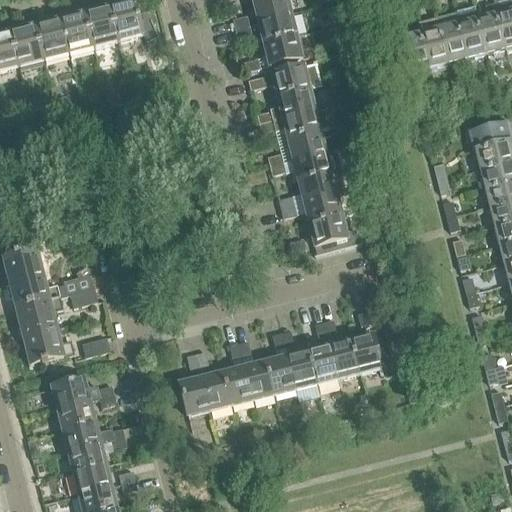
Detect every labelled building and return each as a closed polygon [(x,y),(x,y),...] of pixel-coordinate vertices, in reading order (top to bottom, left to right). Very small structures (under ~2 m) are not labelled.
[(112,0),(104,0),(103,0),(106,12),(90,16),(85,17),(94,52),(119,46),(110,11),(115,10),(112,0)] [(115,10),(110,11),(119,46),(144,40),(148,48),(159,43),(153,29),(156,27),(151,15),(139,18),(137,9),(140,8),(138,0),(129,0),(131,6),(115,10)] [(287,0),(278,0),(253,6),(259,28),(292,19),(287,0)] [(65,23),(60,24),(69,59),(94,52),(85,17),(90,16),(87,4),(78,7),(80,19),(65,23)] [(487,20),(478,22),(487,59),(488,61),(494,59),(493,57),(506,54),(497,17),(495,8),(485,11),(487,20)] [(69,59),(60,24),(65,23),(62,11),(37,17),(40,29),(36,30),(44,65),(69,59)] [(511,13),(497,17),(506,54),(507,56),(511,54),(511,13)] [(28,19),(31,31),(15,35),(11,36),(20,71),(44,65),(36,30),(40,29),(37,17),(28,19)] [(456,67),(468,64),(458,22),(456,17),(438,22),(449,68),(450,68),(450,70),(456,69),(456,67)] [(475,64),(474,62),(487,59),(478,22),(477,17),(458,22),(468,64),(469,63),(469,66),(475,64)] [(292,20),(292,19),(259,28),(264,49),(297,41),(297,40),(307,38),(306,37),(307,37),(302,19),(302,18),(292,20)] [(248,21),(233,24),(236,34),(250,30),(248,21)] [(438,22),(419,27),(430,73),(431,73),(431,75),(437,74),(437,71),(449,68),(438,22)] [(0,38),(0,76),(20,71),(11,36),(15,35),(12,23),(3,25),(6,37),(0,38)] [(419,27),(421,36),(401,41),(411,78),(412,78),(412,80),(418,78),(418,76),(430,73),(419,27)] [(250,30),(236,34),(238,43),(252,39),(250,30)] [(297,41),(264,49),(269,71),(303,63),(297,41)] [(258,64),(244,67),(247,77),(261,73),(258,64)] [(317,68),(249,86),(251,95),(274,90),(277,102),(311,93),(323,90),(317,68)] [(121,90),(119,93),(121,103),(132,100),(129,88),(121,90)] [(311,93),(277,102),(280,113),(271,115),(271,116),(274,125),(282,123),(316,115),(311,93)] [(97,96),(88,98),(91,107),(99,105),(97,96)] [(274,125),(259,128),(262,138),(275,135),(276,137),(285,134),(288,144),(321,136),(333,133),(333,132),(332,132),(328,113),(328,112),(316,115),(282,123),(274,125)] [(257,120),(259,128),(274,125),(271,116),(257,120)] [(511,166),(511,137),(509,126),(468,136),(473,157),(475,156),(480,174),(511,166)] [(321,136),(288,144),(293,166),(327,157),(321,136)] [(327,157),(293,166),(299,187),(332,179),(344,176),(338,154),(327,157)] [(282,159),(268,162),(270,171),(284,168),(282,159)] [(511,166),(480,174),(485,193),(511,186),(511,166)] [(284,168),(270,171),(273,181),(287,177),(284,168)] [(443,168),(434,171),(437,185),(447,183),(443,168)] [(341,201),(340,197),(337,198),(332,179),(299,187),(304,208),(337,200),(338,202),(341,201)] [(447,183),(437,185),(441,199),(451,197),(447,183)] [(511,186),(485,193),(490,212),(511,206),(511,186)] [(341,201),(338,202),(337,200),(304,208),(309,230),(343,221),(353,219),(347,197),(344,198),(344,196),(340,197),(341,201)] [(293,201),(279,205),(281,214),(295,210),(293,201)] [(453,206),(443,208),(447,223),(457,221),(453,206)] [(511,206),(490,212),(494,231),(511,226),(511,206)] [(295,210),(281,214),(283,223),(297,220),(295,210)] [(317,260),(316,260),(316,261),(361,250),(360,249),(359,250),(356,235),(347,237),(343,221),(309,230),(315,251),(315,252),(317,260)] [(457,221),(447,223),(450,237),(460,235),(457,221)] [(511,226),(494,231),(499,250),(511,246),(511,226)] [(304,244),(290,248),(292,257),(306,254),(304,244)] [(462,244),(453,247),(456,261),(466,258),(462,244)] [(511,246),(499,250),(504,269),(511,267),(511,246)] [(15,259),(15,261),(4,264),(10,290),(7,291),(10,303),(14,303),(16,314),(60,303),(57,292),(48,294),(38,255),(22,259),(21,257),(15,259)] [(466,258),(456,261),(460,275),(470,273),(466,258)] [(91,279),(63,287),(66,298),(69,298),(70,300),(95,294),(91,279)] [(472,282),(462,285),(466,299),(476,296),(472,282)] [(95,294),(70,300),(73,313),(98,307),(95,294)] [(476,296),(466,299),(470,313),(479,311),(476,296)] [(60,303),(16,314),(21,332),(17,333),(20,343),(23,342),(58,333),(54,317),(63,315),(60,303)] [(368,317),(358,319),(361,333),(371,331),(368,317)] [(482,320),(472,323),(476,337),(485,334),(482,320)] [(334,325),(324,327),(328,342),(337,339),(334,325)] [(324,327),(315,330),(319,344),(328,342),(324,327)] [(385,332),(389,348),(405,344),(400,328),(385,332)] [(48,366),(75,359),(71,347),(62,349),(58,333),(23,342),(31,371),(42,368),(43,370),(49,368),(48,366)] [(485,334),(476,337),(479,351),(489,349),(485,334)] [(281,338),(285,352),(294,350),(291,336),(281,338)] [(281,338),(272,340),(276,355),(285,352),(281,338)] [(373,340),(351,345),(360,379),(382,373),(373,340)] [(107,343),(82,349),(86,363),(111,357),(107,343)] [(351,345),(330,350),(339,384),(360,379),(351,345)] [(239,349),(242,363),(252,361),(248,347),(239,349)] [(239,349),(230,351),(233,365),(242,363),(239,349)] [(330,350),(309,356),(317,389),(339,384),(330,350)] [(309,356),(287,361),(296,395),(317,389),(309,356)] [(206,357),(196,360),(200,374),(209,371),(206,357)] [(491,358),(481,360),(485,375),(495,372),(491,358)] [(200,374),(196,360),(187,362),(191,376),(200,374)] [(287,361),(266,367),(275,400),(296,395),(287,361)] [(266,367),(245,372),(253,405),(275,400),(266,367)] [(245,372),(223,377),(232,411),(253,405),(245,372)] [(495,372),(485,375),(489,389),(498,387),(495,372)] [(223,377),(202,383),(211,416),(232,411),(223,377)] [(202,383),(180,388),(189,422),(211,416),(202,383)] [(86,384),(52,392),(57,414),(91,406),(86,384)] [(112,391),(98,394),(100,404),(114,400),(112,391)] [(501,396),(491,398),(495,413),(504,410),(501,396)] [(114,400),(100,404),(102,413),(116,409),(114,400)] [(91,406),(57,414),(63,436),(96,427),(91,406)] [(504,410),(495,413),(498,427),(508,425),(504,410)] [(96,427),(63,436),(68,457),(102,449),(111,447),(125,443),(123,434),(109,437),(108,435),(99,437),(96,427)] [(511,441),(510,434),(501,436),(504,451),(511,448),(511,441)] [(125,443),(111,447),(113,456),(127,452),(125,443)] [(102,449),(68,457),(74,478),(107,470),(102,449)] [(42,463),(39,454),(35,455),(31,456),(33,465),(42,463)] [(107,470),(74,478),(79,500),(113,491),(107,470)] [(133,476),(119,480),(121,489),(136,485),(133,476)] [(136,485),(121,489),(124,498),(138,495),(136,485)] [(117,511),(113,491),(79,500),(82,511),(117,511)] [(498,500),(491,501),(493,508),(500,507),(498,500)]
